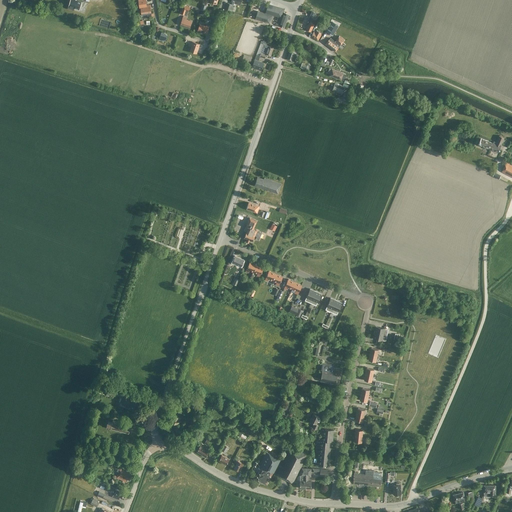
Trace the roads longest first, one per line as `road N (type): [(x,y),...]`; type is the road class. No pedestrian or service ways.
road 1 (residential): [(333,503),(365,302),(219,238)]
road 2 (unclassified): [(219,238),(290,31)]
road 3 (unclassified): [(156,444),(153,427),(219,238)]
road 4 (tertiary): [(333,503),(244,484),(178,447),(156,444)]
road 5 (tertiary): [(511,468),(397,506)]
road 6 (residential): [(153,0),(157,24),(202,41),(223,0)]
